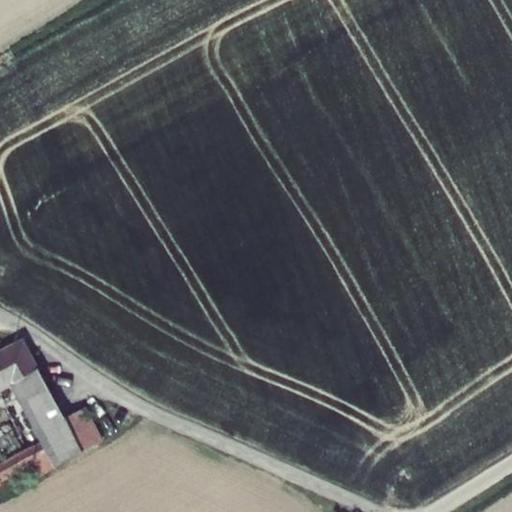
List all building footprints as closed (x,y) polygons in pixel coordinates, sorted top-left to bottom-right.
[(0,392),(12,386),(39,372),(23,341),(0,353),(0,392)] [(47,385),(39,372),(12,386),(19,400),(47,385)] [(0,483),(34,466),(41,478),(84,455),(68,426),(65,419),(47,385),(19,400),(43,445),(0,467),(0,483)] [(82,410),(65,419),(68,426),(86,416),(82,410)] [(102,446),(86,416),(68,426),(84,455),(102,446)]
